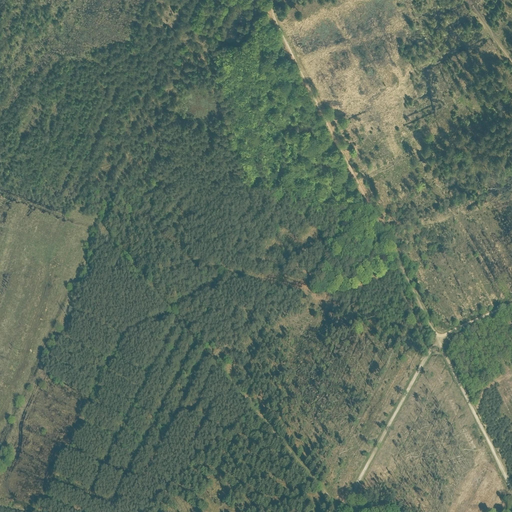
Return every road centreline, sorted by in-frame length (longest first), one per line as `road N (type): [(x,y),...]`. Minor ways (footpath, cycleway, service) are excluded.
road 1 (track): [(341,511),(246,397),(187,458),(106,511)]
road 2 (track): [(270,0),(357,182)]
road 3 (track): [(341,511),(437,339)]
road 4 (track): [(437,339),(357,182)]
road 5 (track): [(511,488),(437,339)]
